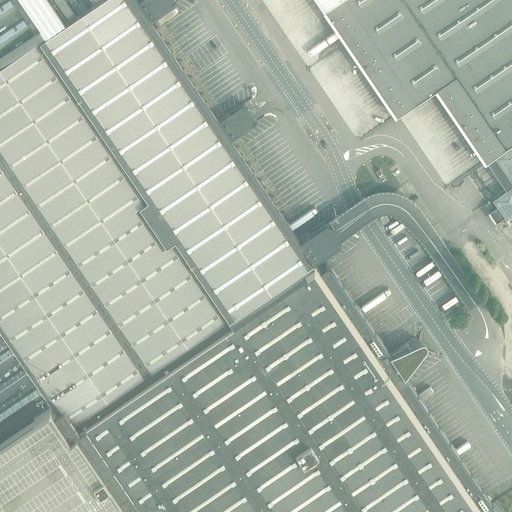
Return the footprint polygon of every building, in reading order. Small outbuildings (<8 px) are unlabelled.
[(0,0),(0,511),(143,511),(79,418),(313,259),(338,242),(323,220),(298,237),(230,138),(255,121),(242,102),(217,119),(180,66),(149,20),(176,3),(173,0),(136,0),(0,0)] [(487,160),(495,155),(495,154),(511,142),(511,0),(318,0),(396,114),(437,87),(487,160)] [(375,172),(382,182),(386,179),(379,169),(375,172)] [(384,214),(379,218),(383,224),(389,220),(384,214)] [(485,511),(394,378),(420,361),(407,342),(381,359),(313,259),(79,418),(143,511),(485,511)]
